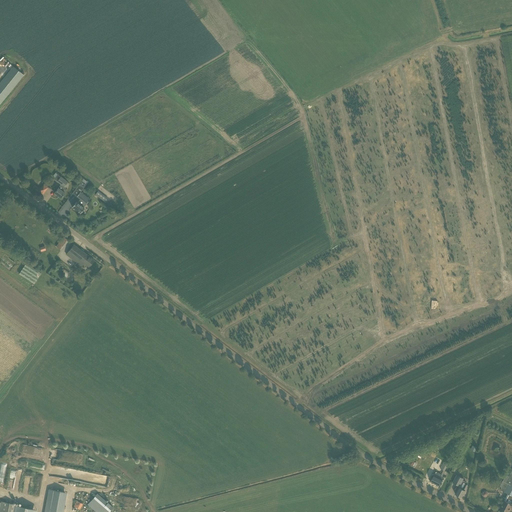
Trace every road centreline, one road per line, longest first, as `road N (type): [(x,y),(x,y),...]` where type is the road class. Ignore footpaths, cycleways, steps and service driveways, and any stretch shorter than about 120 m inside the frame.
road 1 (unclassified): [(472,511),(360,449),(0,172)]
road 2 (track): [(374,458),(511,393)]
